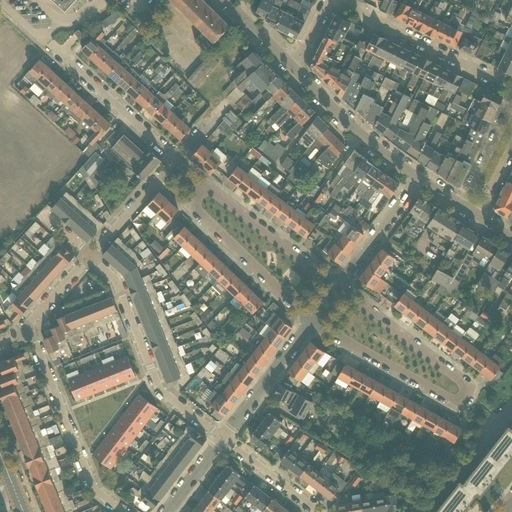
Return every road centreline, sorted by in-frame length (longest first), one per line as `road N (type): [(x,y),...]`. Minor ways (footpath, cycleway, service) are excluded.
road 1 (residential): [(336,287),(466,392),(452,399),(311,322)]
road 2 (residential): [(222,438),(160,391),(115,280),(89,256)]
road 3 (residential): [(23,329),(93,490),(122,511)]
road 4 (residential): [(511,90),(340,0)]
road 5 (residential): [(311,322),(192,206),(207,188)]
road 6 (residential): [(176,161),(49,44)]
road 7 (residential): [(207,188),(336,287)]
road 8 (tertiary): [(416,175),(294,70)]
road 9 (residential): [(222,438),(311,322)]
road 10 (residential): [(336,287),(416,175)]
road 11 (residential): [(424,511),(511,408)]
road 12 (residential): [(89,256),(176,161)]
road 13 (residential): [(222,438),(319,511)]
